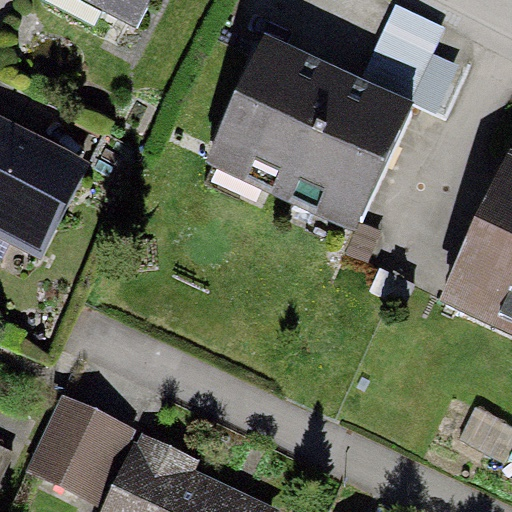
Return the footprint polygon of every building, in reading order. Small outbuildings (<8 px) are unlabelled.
[(153,0),(86,0),(141,26),(153,0)] [(480,49),(397,10),(363,82),(446,120),(480,49)] [(409,123),(262,52),(203,175),(350,246),(409,123)] [(90,164),(0,122),(0,228),(49,252),(90,164)] [(511,162),(492,154),(428,294),(511,331),(511,162)] [(120,444),(69,420),(41,480),(91,503),(120,444)] [(204,477),(137,447),(107,511),(246,511),(198,490),(204,477)]
